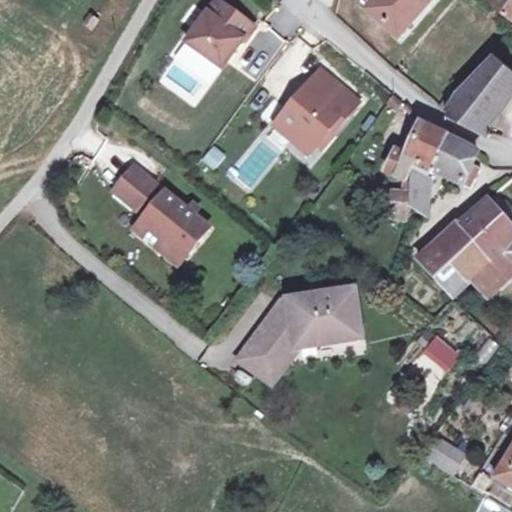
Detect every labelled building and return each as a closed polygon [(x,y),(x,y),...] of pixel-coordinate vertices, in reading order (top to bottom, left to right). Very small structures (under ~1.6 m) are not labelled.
[(250,24),(215,0),(210,0),(181,40),(217,66),(237,37),(240,39),(250,24)] [(378,0),(371,8),(401,34),(431,0),(378,0)] [(511,0),(493,0),(492,1),(511,17),(511,0)] [(504,43),(495,53),(503,59),(511,49),(504,43)] [(511,67),(503,59),(495,53),(460,88),(444,111),(475,129),(507,78),(511,81),(511,67)] [(317,67),(272,124),(287,136),(294,128),(313,144),(328,127),(332,130),(357,99),(317,67)] [(475,129),(485,135),(511,94),(511,81),(507,78),(475,129)] [(429,169),(445,136),(418,122),(402,154),(393,149),(383,170),(403,180),(408,168),(423,174),(427,167),(429,169)] [(294,128),(287,136),(307,152),(313,144),(294,128)] [(469,164),(476,151),(445,136),(429,169),(467,188),(477,169),(469,164)] [(158,186),(131,164),(112,188),(136,206),(145,195),(149,198),(158,186)] [(425,215),(427,175),(423,174),(408,168),(406,189),(405,200),(425,215)] [(158,186),(149,198),(153,201),(162,189),(158,186)] [(186,207),(162,189),(153,201),(132,229),(161,252),(167,244),(181,254),(206,223),(190,211),(187,215),(183,211),(186,207)] [(404,215),(405,200),(406,189),(391,189),(389,213),(404,215)] [(511,236),(511,225),(483,199),(453,224),(483,261),(491,254),(511,236)] [(186,207),(183,211),(187,215),(190,211),(195,205),(191,202),(186,207)] [(483,261),(453,224),(411,258),(442,295),(461,280),(483,261)] [(511,243),(511,236),(491,254),(500,260),(511,243)] [(511,243),(500,260),(491,254),(483,261),(461,280),(475,295),(511,267),(511,268),(511,243)] [(181,254),(167,244),(161,252),(175,262),(181,254)] [(350,288),(281,298),(287,343),(293,342),(356,332),(350,288)] [(287,343),(281,298),(238,353),(267,376),(293,342),(287,343)] [(435,336),(417,359),(442,379),(460,357),(435,336)] [(464,453),(435,435),(423,453),(452,472),(464,453)] [(511,489),(511,448),(494,479),(511,489)]
